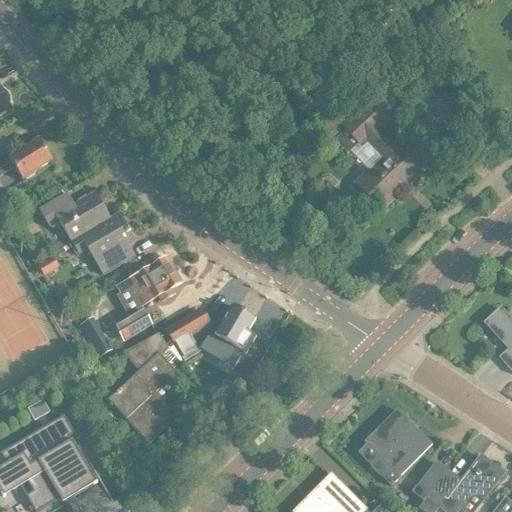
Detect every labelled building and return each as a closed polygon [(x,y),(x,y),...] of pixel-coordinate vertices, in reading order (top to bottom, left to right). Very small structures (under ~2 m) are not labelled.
[(380,159),(354,184),(368,198),(369,197),(379,208),(389,199),(390,200),(402,188),(400,187),(409,178),(411,180),(425,166),(400,140),(395,145),(380,130),(411,100),(390,78),(340,126),(361,148),(366,143),(380,159)] [(0,114),(10,109),(8,105),(9,101),(8,97),(6,93),(2,90),(0,88),(0,114)] [(32,173),(50,162),(51,161),(37,140),(36,141),(9,158),(7,157),(0,161),(0,188),(3,187),(0,182),(0,174),(13,167),(21,180),(22,180),(22,179),(23,179),(24,180),(32,174),(32,173)] [(93,193),(72,206),(66,194),(39,210),(48,227),(58,221),(71,242),(109,220),(109,219),(93,193)] [(102,275),(133,257),(126,245),(133,241),(128,233),(129,232),(127,229),(126,229),(117,214),(109,219),(109,220),(71,242),(78,254),(86,249),(102,275)] [(157,296),(160,301),(172,294),(170,289),(181,283),(166,257),(116,287),(120,294),(129,289),(139,307),(157,296)] [(225,342),(244,354),(254,337),(246,332),(254,320),(231,306),(217,331),(212,328),(201,345),(218,355),(225,342)] [(172,346),(208,324),(200,310),(186,318),(187,319),(165,332),(172,346)] [(488,324),(509,347),(498,358),(511,372),(511,322),(501,310),(485,325),(485,326),(488,324)] [(123,341),(150,325),(142,311),(115,328),(123,341)] [(148,442),(175,417),(176,418),(177,417),(165,405),(164,406),(160,402),(173,389),(166,382),(175,373),(157,354),(165,347),(158,334),(122,354),(125,357),(131,354),(143,367),(107,400),(110,403),(109,404),(110,404),(111,404),(135,430),(134,430),(135,431),(148,444),(149,443),(148,442)] [(189,336),(173,346),(183,362),(199,352),(189,336)] [(362,443),(365,445),(357,453),(390,486),(400,476),(399,476),(430,445),(395,410),(386,419),(387,420),(373,433),(372,433),(362,443)] [(67,438),(73,434),(63,416),(0,453),(0,454),(5,464),(0,467),(0,493),(2,497),(4,496),(3,494),(26,480),(33,493),(25,497),(33,511),(37,511),(62,497),(60,494),(67,490),(71,497),(95,482),(71,441),(70,441),(67,438)] [(480,456),(460,482),(446,471),(425,497),(444,511),(455,511),(471,492),(482,500),(502,474),(480,456)] [(425,497),(446,471),(435,462),(414,488),(425,497)] [(361,511),(364,510),(330,476),(293,511),(361,511)] [(388,511),(380,503),(371,511),(388,511)]
